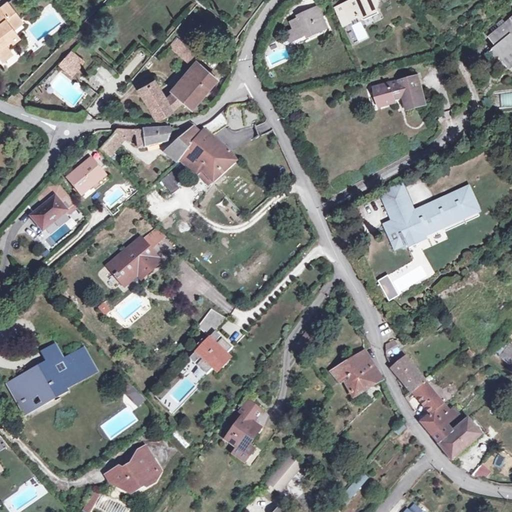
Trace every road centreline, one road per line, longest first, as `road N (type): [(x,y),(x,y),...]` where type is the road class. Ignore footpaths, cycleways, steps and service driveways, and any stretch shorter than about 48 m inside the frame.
road 1 (residential): [(511,492),(466,482),(405,414),(364,303),(252,77)]
road 2 (residential): [(252,77),(192,123),(79,128)]
